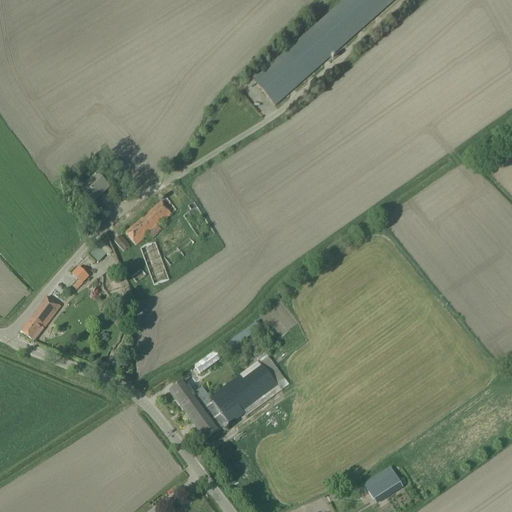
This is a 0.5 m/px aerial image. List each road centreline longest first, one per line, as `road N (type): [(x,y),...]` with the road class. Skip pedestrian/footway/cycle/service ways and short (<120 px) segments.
road 1 (unclassified): [(235,511),(142,400),(6,339)]
road 2 (unclassified): [(6,339),(71,258),(134,200)]
